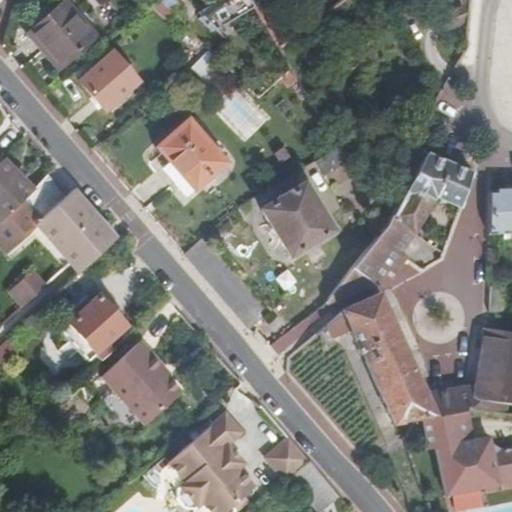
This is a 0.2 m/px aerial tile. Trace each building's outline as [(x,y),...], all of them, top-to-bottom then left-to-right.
[(225,0),(228,5),(225,7),(233,19),(255,7),(250,0),(225,0)] [(448,32),(468,25),(470,0),(462,0),(465,7),(443,14),(448,32)] [(27,34),(58,70),(95,38),(65,2),(27,34)] [(208,51),(201,57),(212,69),(219,62),(208,51)] [(81,82),(106,111),(139,83),(114,54),(81,82)] [(201,57),(195,62),(206,75),(212,69),(201,57)] [(227,164),(190,120),(158,148),(197,192),(227,164)] [(340,149),(316,164),(325,179),(350,165),(340,149)] [(425,156),(403,192),(432,202),(434,199),(459,210),(474,173),(425,156)] [(0,221),(31,194),(0,162),(0,221)] [(38,226),(72,265),(76,268),(79,273),(80,273),(116,240),(112,236),(109,232),(74,192),(65,200),(46,177),(31,194),(0,221),(0,245),(8,254),(0,261),(0,280),(23,259),(14,248),(38,226)] [(263,210),(290,257),(335,231),(308,184),(263,210)] [(432,202),(403,192),(386,225),(326,304),(328,307),(375,285),(385,272),(391,276),(402,260),(414,244),(432,202)] [(511,193),(490,194),(488,237),(511,235),(511,193)] [(271,313),(206,238),(185,257),(250,331),(271,313)] [(0,282),(9,292),(33,270),(23,259),(0,280),(0,282)] [(24,308),(47,287),(33,270),(9,292),(24,308)] [(511,287),(488,287),(487,314),(511,314),(511,287)] [(76,317),(67,325),(94,357),(99,353),(104,359),(115,350),(109,343),(128,327),(101,296),(92,304),(87,298),(72,312),(76,317)] [(337,315),(324,327),(332,345),(350,337),(389,429),(417,423),(428,422),(472,415),(475,414),(473,403),(471,389),(470,389),(423,396),(379,296),(337,315)] [(49,301),(28,320),(39,332),(60,313),(49,301)] [(88,362),(94,357),(67,325),(61,331),(88,362)] [(471,389),(473,403),(505,407),(511,407),(511,335),(481,332),(470,389),(471,389)] [(9,338),(0,346),(7,354),(16,346),(9,338)] [(101,378),(144,426),(182,394),(162,371),(164,370),(141,344),(101,378)] [(505,407),(473,403),(475,414),(504,417),(505,407)] [(226,511),(254,488),(238,470),(223,452),(229,447),(243,435),(226,415),(168,464),(185,483),(179,489),(178,499),(186,508),(195,510),(202,503),(209,511),(226,511)] [(477,442),(472,415),(428,422),(433,452),(440,450),(446,499),(487,494),(487,489),(499,488),(499,490),(511,488),(511,456),(504,458),(494,447),(493,440),(477,442)] [(289,481),(310,462),(290,440),(267,459),(286,483),(289,481)] [(223,452),(238,470),(245,465),(229,447),(223,452)] [(328,483),(310,462),(289,481),(306,501),(328,483)]
